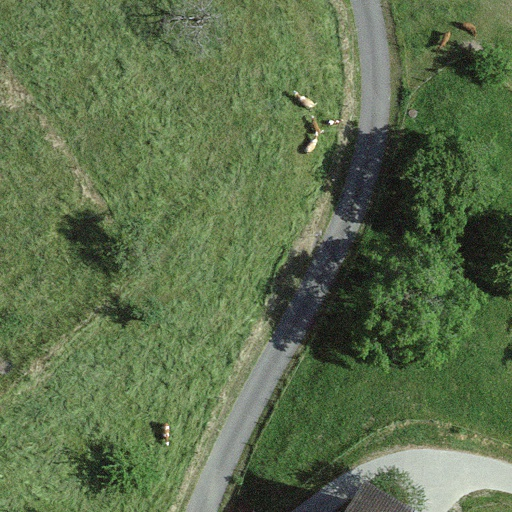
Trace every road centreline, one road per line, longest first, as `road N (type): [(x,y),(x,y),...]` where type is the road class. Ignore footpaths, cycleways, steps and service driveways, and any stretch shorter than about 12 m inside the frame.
road 1 (track): [(369,0),(381,68),(376,139),(350,215),(216,469),(202,511)]
road 2 (residential): [(307,511),(376,472),(449,461),(511,479)]
